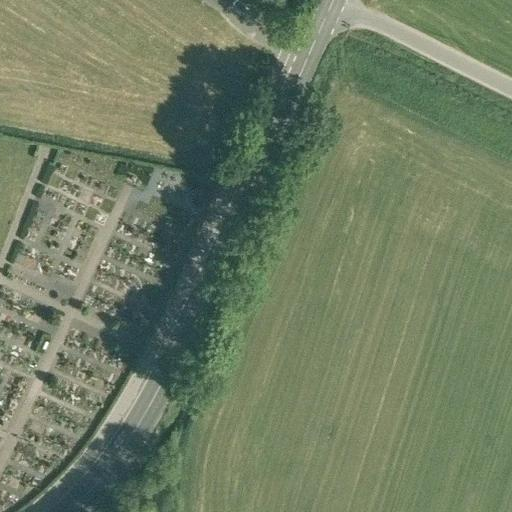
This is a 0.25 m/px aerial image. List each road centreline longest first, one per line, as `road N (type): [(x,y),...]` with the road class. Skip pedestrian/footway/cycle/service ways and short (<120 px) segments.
road 1 (tertiary): [(331,4),(143,418),(74,511)]
road 2 (unclassified): [(511,90),(331,4)]
